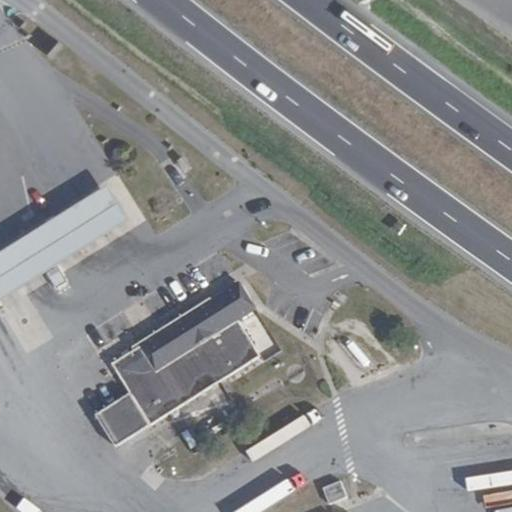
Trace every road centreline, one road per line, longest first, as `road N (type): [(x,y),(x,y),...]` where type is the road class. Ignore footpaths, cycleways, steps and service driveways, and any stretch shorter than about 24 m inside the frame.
road 1 (motorway): [(157,0),(511,268)]
road 2 (motorway): [(511,153),(300,0)]
